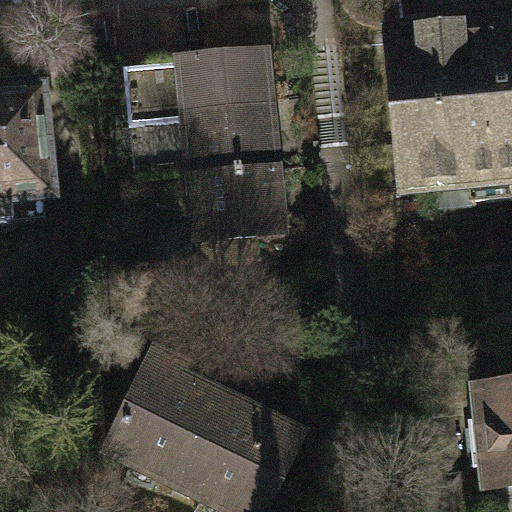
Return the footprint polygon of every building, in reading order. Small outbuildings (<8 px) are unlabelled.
[(511,30),(389,42),(403,195),(467,189),(468,206),(511,201),(511,30)] [(184,126),(189,176),(275,169),(265,54),(120,67),(125,131),(184,126)] [(0,225),(6,224),(4,203),(46,199),(35,90),(0,93),(0,225)] [(281,236),(275,169),(189,176),(197,270),(246,266),(244,240),(281,236)] [(154,355),(105,457),(219,511),(265,511),(301,437),(176,377),(181,368),(154,355)] [(511,385),(477,387),(479,423),(467,423),(469,468),(485,467),(486,486),(511,484),(511,385)]
